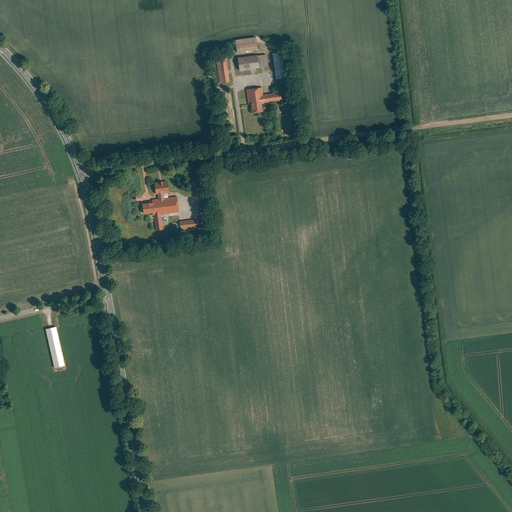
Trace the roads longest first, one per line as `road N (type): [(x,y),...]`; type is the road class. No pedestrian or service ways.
road 1 (residential): [(307,143),(81,171)]
road 2 (tertiary): [(107,292),(145,511)]
road 3 (track): [(511,115),(307,143)]
road 4 (tertiary): [(1,46),(44,97),(81,171)]
road 5 (tertiary): [(81,171),(107,292)]
